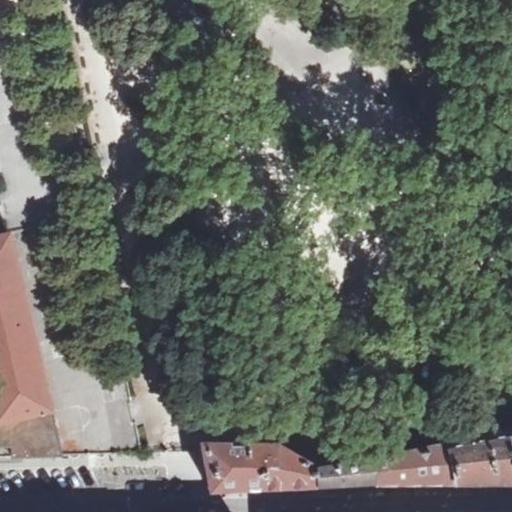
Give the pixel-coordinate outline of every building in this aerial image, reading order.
[(157,0),(156,2),(151,11),(149,33),(158,51),(175,64),(197,65),(216,57),(227,40),(229,18),(221,0),(157,0)] [(0,233),(8,232),(52,223),(41,179),(33,182),(0,51),(0,233)] [(60,455),(8,232),(0,233),(0,456),(17,456),(53,456),(60,455)] [(452,481),(511,481),(511,460),(506,432),(445,444),(452,481)] [(310,485),(316,485),(314,468),(309,465),(274,444),(201,443),(202,451),(209,489),(213,489),(214,490),(246,490),(246,489),(310,485)] [(372,482),(452,481),(445,444),(370,457),(372,482)] [(316,485),(372,482),(370,457),(314,468),(316,485)]
